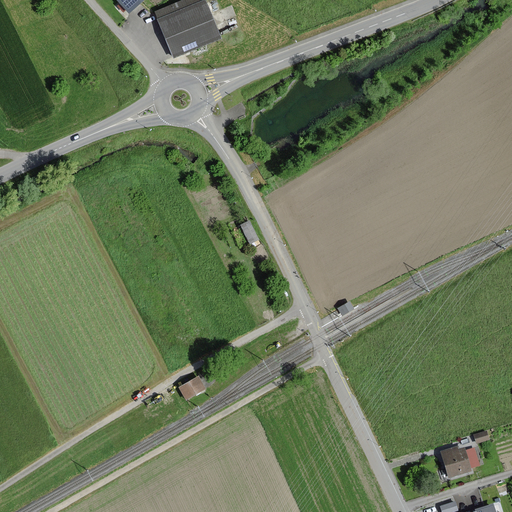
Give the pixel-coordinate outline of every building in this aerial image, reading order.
[(119,0),(129,11),(141,0),(119,0)] [(202,0),(187,0),(156,12),(173,57),(218,39),(202,0)] [(250,220),(242,224),(250,241),(258,237),(250,220)] [(348,303),(340,309),(343,314),(351,309),(348,303)] [(181,388),(188,398),(203,389),(197,378),(181,388)] [(482,465),(476,448),(467,451),(466,447),(460,449),(460,447),(442,453),(452,479),(473,472),(472,469),(482,465)] [(455,502),(441,507),(442,511),(451,511),(457,510),(455,502)]
